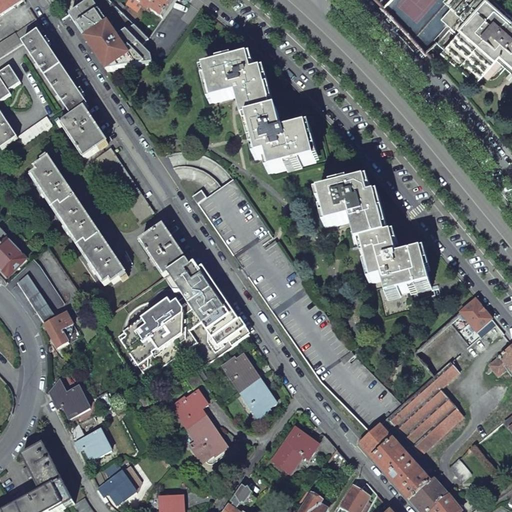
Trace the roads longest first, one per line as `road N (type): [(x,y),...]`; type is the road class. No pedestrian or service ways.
road 1 (residential): [(300,395),(35,0)]
road 2 (secondary): [(511,250),(374,82),(287,0)]
road 3 (residential): [(406,511),(300,395)]
road 4 (residential): [(105,511),(33,376)]
road 5 (residential): [(300,395),(218,511)]
